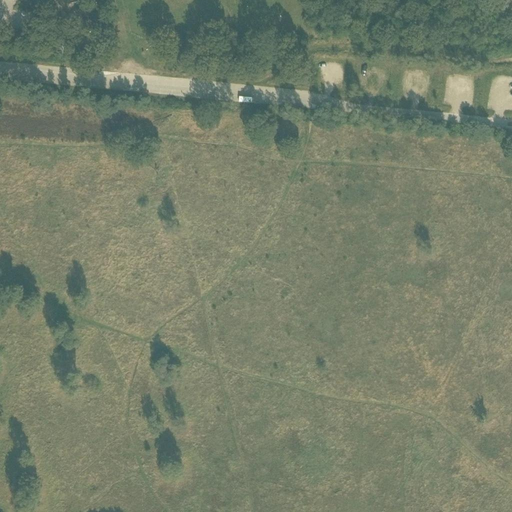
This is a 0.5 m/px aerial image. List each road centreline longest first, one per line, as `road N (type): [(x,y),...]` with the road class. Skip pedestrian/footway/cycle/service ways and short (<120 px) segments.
road 1 (track): [(511,178),(272,161),(236,142),(199,137),(106,153),(0,145)]
road 2 (unclassified): [(511,125),(0,69)]
road 3 (unknown): [(511,64),(326,48),(309,50),(248,89),(132,77)]
